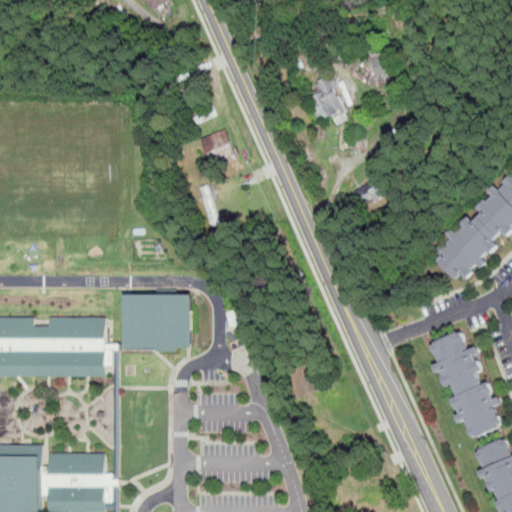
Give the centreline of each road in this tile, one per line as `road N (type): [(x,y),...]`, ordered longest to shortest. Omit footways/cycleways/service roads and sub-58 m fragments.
road 1 (tertiary): [(440,511),(208,0)]
road 2 (residential): [(367,351),(473,308),(511,283)]
